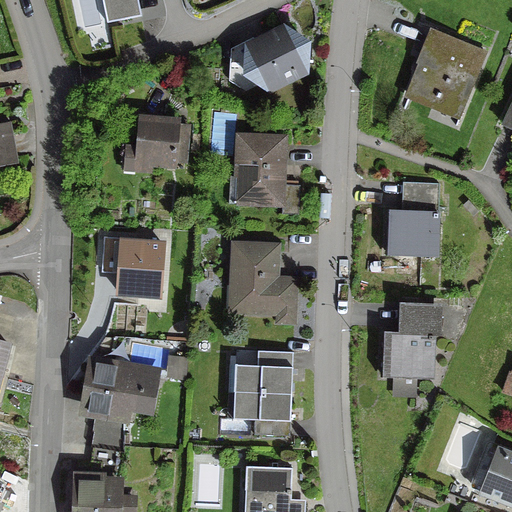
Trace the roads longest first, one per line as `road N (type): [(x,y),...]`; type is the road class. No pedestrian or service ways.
road 1 (residential): [(341,511),(329,343),(348,0)]
road 2 (residential): [(56,249),(45,511)]
road 3 (residential): [(28,0),(53,82),(56,249)]
